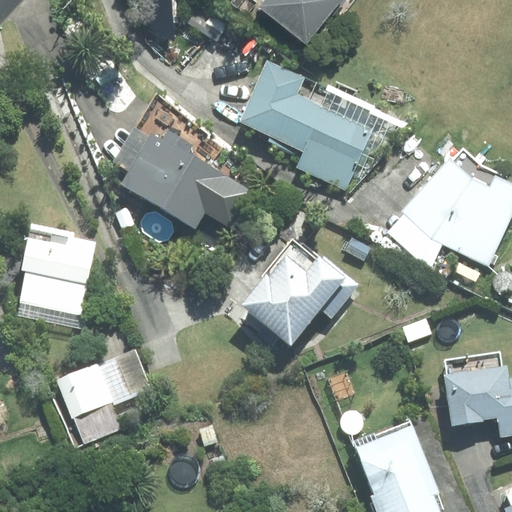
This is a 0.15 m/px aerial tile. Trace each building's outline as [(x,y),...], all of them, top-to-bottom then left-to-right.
[(168,0),(130,0),(129,28),(167,29),(168,0)] [(267,0),(254,17),(298,52),(341,0),(267,0)] [(192,35),(208,13),(194,3),(178,25),(192,35)] [(291,106),(296,95),(260,81),(235,139),(300,166),(294,180),(341,200),(367,138),(291,106)] [(144,153),(115,204),(190,247),(219,197),(169,169),(174,159),(162,152),(157,160),(144,153)] [(444,176),(383,243),(410,267),(429,277),(441,255),(484,278),(511,226),(511,200),(490,189),(485,198),(444,176)] [(113,221),(120,237),(131,232),(124,216),(113,221)] [(344,260),(361,268),(367,255),(350,247),(344,260)] [(258,300),(235,332),(284,367),(317,323),(328,332),(355,295),(299,254),(292,264),(284,259),(255,298),(258,300)] [(16,314),(36,317),(33,331),(76,339),(88,261),(61,257),(60,266),(21,259),(16,292),(20,292),(16,314)] [(424,327),(399,337),(404,351),(430,342),(424,327)] [(108,412),(147,396),(133,360),(57,392),(78,443),(114,428),(108,412)] [(214,382),(202,387),(208,402),(220,397),(214,382)] [(446,444),(479,440),(478,437),(494,435),(496,447),(511,445),(511,391),(500,393),(499,385),(438,395),(446,444)] [(197,436),(202,454),(217,449),(211,432),(197,436)] [(348,460),(373,511),(371,511),(429,511),(428,510),(436,506),(402,434),(348,460)]
